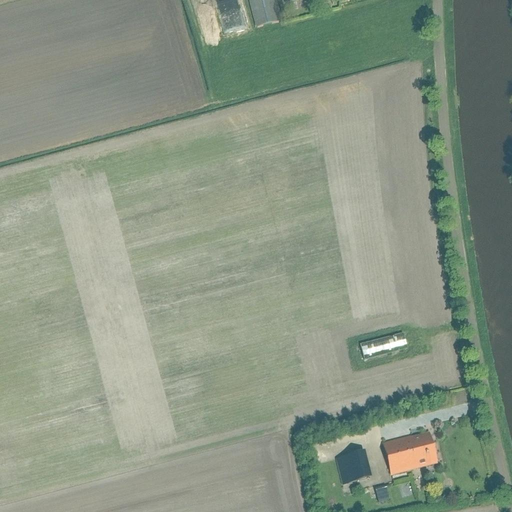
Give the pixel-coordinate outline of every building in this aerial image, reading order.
[(249,0),(257,29),(278,23),(272,0),(249,0)] [(402,335),(360,347),(364,361),(406,350),(402,335)] [(390,476),(436,465),(428,436),(411,440),(410,438),(382,445),(390,476)] [(335,460),(342,487),(371,479),(364,452),(335,460)] [(374,490),(378,504),(389,501),(385,487),(374,490)]
